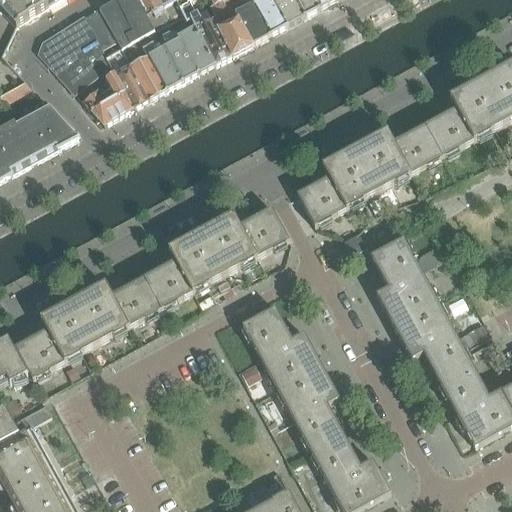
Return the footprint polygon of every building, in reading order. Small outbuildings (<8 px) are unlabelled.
[(36,0),(0,0),(0,15),(16,33),(49,14),(36,0)] [(65,4),(62,0),(36,0),(49,14),(65,4)] [(155,37),(134,0),(122,0),(116,4),(139,45),(155,37)] [(170,27),(155,0),(134,0),(155,37),(170,27)] [(187,18),(176,0),(155,0),(170,27),(187,18)] [(199,0),(176,0),(187,18),(193,14),(189,7),(199,0)] [(227,3),(224,0),(208,0),(210,4),(214,11),(227,3)] [(270,43),(246,0),(240,0),(229,7),(231,11),(240,6),(245,15),(236,20),(253,52),(270,43)] [(287,33),(268,0),(246,0),(270,43),(287,33)] [(303,25),(289,0),(268,0),(287,33),(303,25)] [(337,6),(333,0),(289,0),(303,25),(320,16),(337,6)] [(253,52),(236,20),(231,11),(229,7),(227,3),(214,11),(211,13),(216,24),(213,25),(233,63),(253,52)] [(139,45),(116,4),(99,14),(117,48),(122,55),(139,45)] [(233,63),(213,25),(205,13),(195,18),(189,21),(216,71),(233,63)] [(117,48),(99,14),(82,24),(103,56),(117,48)] [(216,71),(189,21),(195,18),(193,14),(187,18),(170,27),(199,81),(208,76),(216,71)] [(106,64),(103,56),(82,24),(43,49),(40,59),(76,100),(101,81),(111,72),(106,64)] [(199,81),(170,27),(155,37),(184,89),(199,81)] [(184,89),(155,37),(139,45),(168,97),(184,89)] [(168,97),(139,45),(122,55),(151,106),(164,99),(168,97)] [(151,106),(122,55),(106,64),(111,72),(135,114),(151,106)] [(507,129),(511,126),(511,68),(483,84),(507,129)] [(135,114),(111,72),(101,81),(106,86),(112,96),(103,102),(97,96),(83,109),(104,131),(135,114)] [(507,129),(483,84),(449,102),(456,114),(425,131),(443,164),(507,129)] [(26,87),(20,90),(25,100),(33,95),(26,87)] [(25,100),(20,90),(13,94),(19,104),(25,100)] [(19,104),(13,94),(7,97),(13,107),(19,104)] [(13,107),(7,97),(1,100),(7,110),(13,107)] [(79,145),(50,114),(16,132),(15,129),(0,137),(0,161),(13,181),(79,145)] [(443,164),(425,131),(394,148),(387,136),(355,154),(379,198),(443,164)] [(315,233),(362,208),(379,198),(355,154),(322,171),(328,183),(297,200),(315,233)] [(0,188),(13,181),(0,161),(0,188)] [(225,281),(289,247),(272,214),(240,231),(234,219),(201,237),(225,281)] [(160,317),(209,290),(225,281),(201,237),(168,255),(175,266),(143,284),(160,317)] [(366,253),(358,239),(344,247),(352,261),(366,253)] [(438,309),(422,278),(403,244),(371,262),(388,293),(376,300),(394,333),(438,309)] [(97,351),(160,317),(143,284),(112,301),(106,289),(73,306),(97,351)] [(31,387),(81,360),(97,351),(73,306),(40,324),(47,336),(13,354),(31,387)] [(473,372),(464,355),(438,309),(394,333),(411,365),(423,359),(440,390),(473,372)] [(322,372),(304,339),(292,345),(275,314),(242,331),(277,396),(322,372)] [(2,402),(31,387),(13,354),(8,344),(0,348),(0,450),(32,432),(52,422),(46,411),(16,427),(2,402)] [(80,382),(74,371),(66,376),(72,387),(80,382)] [(262,383),(256,371),(241,379),(248,391),(262,383)] [(339,404),(322,372),(277,396),(312,459),(344,441),(328,410),(339,404)] [(511,433),(511,420),(499,397),(489,402),(473,372),(440,390),(442,393),(447,390),(453,401),(448,404),(459,425),(464,422),(471,433),(465,436),(475,454),(511,433)] [(511,391),(501,397),(501,396),(499,397),(511,420),(511,391)] [(75,511),(32,432),(0,450),(0,484),(15,511),(75,511)] [(361,472),(355,461),(344,441),(312,459),(340,511),(366,511),(391,499),(373,465),(361,472)] [(297,511),(289,497),(260,511),(297,511)]
